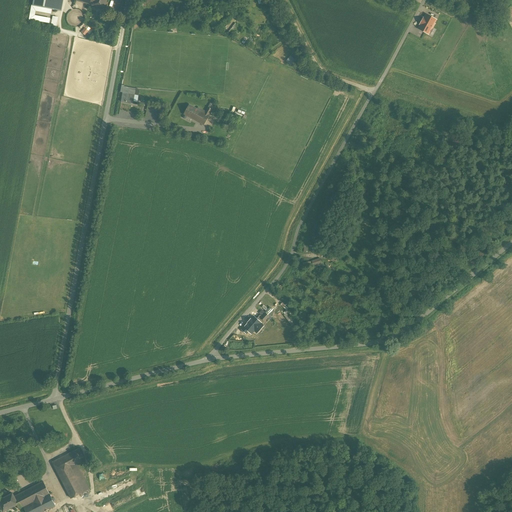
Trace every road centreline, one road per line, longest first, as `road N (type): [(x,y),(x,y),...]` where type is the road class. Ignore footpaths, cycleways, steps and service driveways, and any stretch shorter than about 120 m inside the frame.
road 1 (tertiary): [(54,399),(212,359),(387,339),(511,242)]
road 2 (unclassified): [(54,399),(127,0)]
road 3 (track): [(281,0),(323,75),(373,91)]
